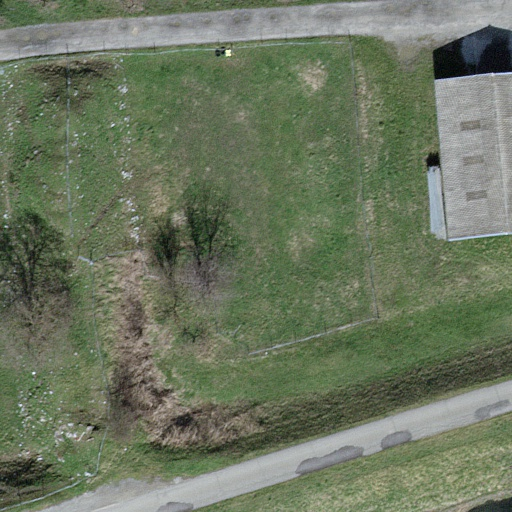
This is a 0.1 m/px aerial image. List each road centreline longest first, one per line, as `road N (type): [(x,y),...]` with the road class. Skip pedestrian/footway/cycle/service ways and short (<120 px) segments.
road 1 (track): [(0,43),(511,6)]
road 2 (track): [(139,511),(511,395)]
